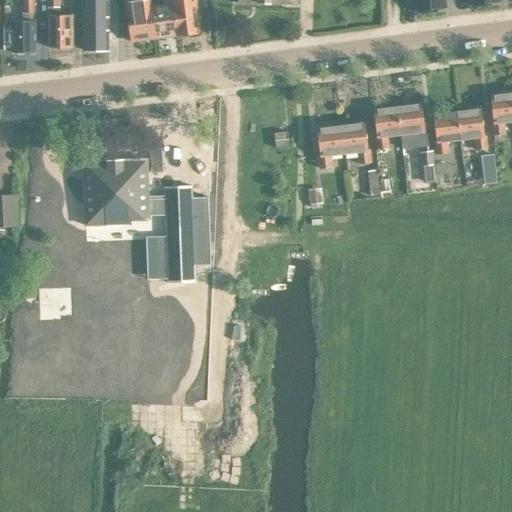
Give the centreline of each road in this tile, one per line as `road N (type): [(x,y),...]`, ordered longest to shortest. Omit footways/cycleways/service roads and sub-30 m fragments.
road 1 (tertiary): [(0,93),(511,26)]
road 2 (track): [(187,433),(213,407),(227,237),(226,63)]
road 3 (track): [(185,505),(187,433),(132,414),(87,413)]
